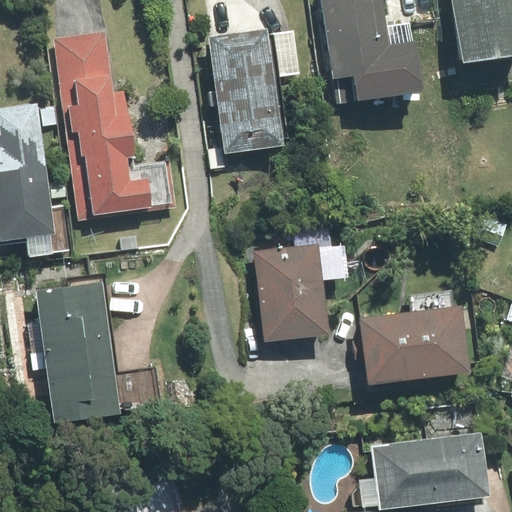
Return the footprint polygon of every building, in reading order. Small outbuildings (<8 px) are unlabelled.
[(377,46),(370,0),(309,0),(321,81),(340,78),(343,102),(407,94),(400,43),(377,46)] [(511,0),(437,0),(446,65),(511,56),(511,47),(508,17),(511,16),(511,0)] [(257,29),(197,37),(213,156),(273,148),(257,29)] [(99,33),(47,39),(72,222),(170,209),(163,162),(125,167),(115,92),(101,94),(99,76),(105,76),(99,33)] [(0,248),(53,240),(29,102),(0,107),(0,248)] [(308,246),(245,252),(254,343),(318,337),(308,246)] [(108,415),(91,283),(25,292),(42,423),(108,415)] [(451,307),(348,319),(354,386),(459,374),(451,307)] [(368,511),(479,498),(471,433),(360,447),(368,511)] [(171,511),(167,483),(98,495),(100,511),(171,511)]
